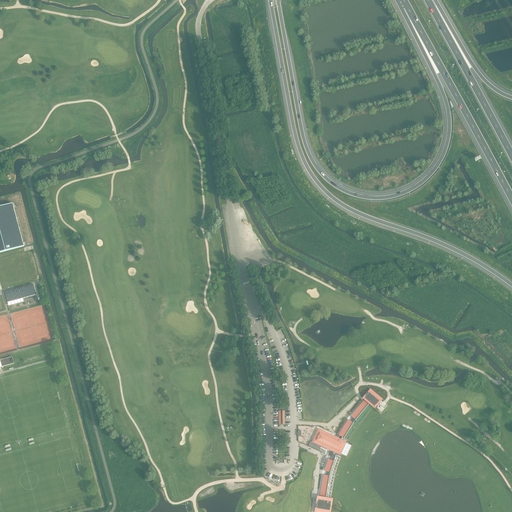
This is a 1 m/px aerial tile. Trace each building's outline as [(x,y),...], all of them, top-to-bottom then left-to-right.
[(0,252),(24,246),(22,241),(21,237),(20,232),(19,227),(17,222),(16,217),(15,213),(13,208),(12,203),(0,206),(0,252)] [(36,295),(35,295),(33,285),(33,284),(4,292),(7,302),(7,303),(36,295)] [(12,357),(0,360),(2,367),(14,364),(12,357)] [(365,400),(351,417),(355,420),(369,404),(373,407),(374,409),(382,400),(370,390),(363,399),(365,400)] [(359,423),(373,407),(369,404),(355,420),(353,423),(343,439),(347,441),(348,441),(357,426),(359,423)] [(319,430),(313,442),(338,453),(337,456),(340,457),(341,454),(346,457),(351,446),(346,443),(347,441),(343,439),(353,423),(349,420),(339,436),(342,437),(340,441),(319,430)] [(337,456),(335,455),(334,461),(330,473),(329,476),(326,497),(325,497),(325,498),(330,499),(334,477),(335,474),(340,457),(337,456)] [(329,460),(325,471),(330,473),(334,461),(329,460)] [(324,475),(320,496),(325,497),(326,497),(329,476),(324,475)] [(317,497),(315,511),(330,511),(332,499),(330,499),(325,498),(317,497)]
